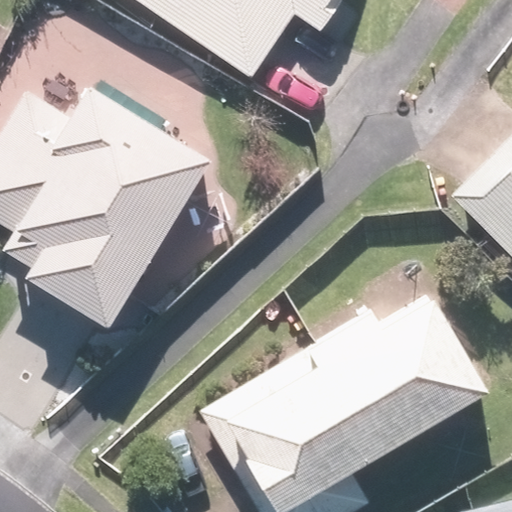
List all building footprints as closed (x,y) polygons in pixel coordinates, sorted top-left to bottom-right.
[(126,0),(245,85),(293,18),(321,38),(339,12),(327,3),(329,0),(126,0)] [(61,114),(23,91),(0,130),(0,262),(108,327),(207,161),(78,84),(61,114)] [(511,131),(441,201),(511,273),(511,131)] [(380,296),(192,416),(253,511),(356,511),(371,503),(353,475),(486,390),(426,295),(393,316),(380,296)] [(511,511),(511,496),(453,510),(453,511),(511,511)]
